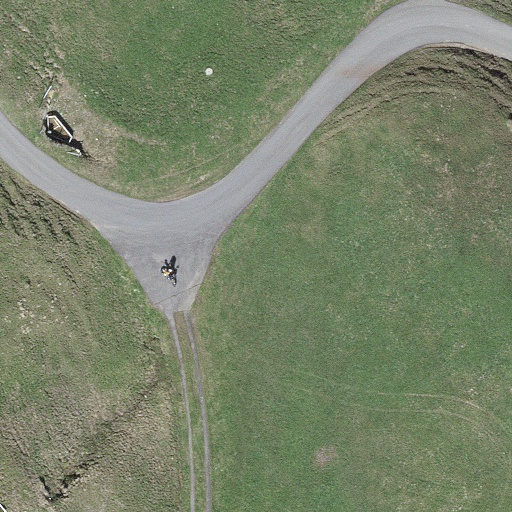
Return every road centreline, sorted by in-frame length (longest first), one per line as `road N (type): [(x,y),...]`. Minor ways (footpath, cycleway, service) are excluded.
road 1 (unclassified): [(511,60),(452,38),(402,41),(355,76),(231,210),(177,238),(105,223),(19,180),(0,152)]
road 2 (track): [(177,238),(209,446),(202,511)]
